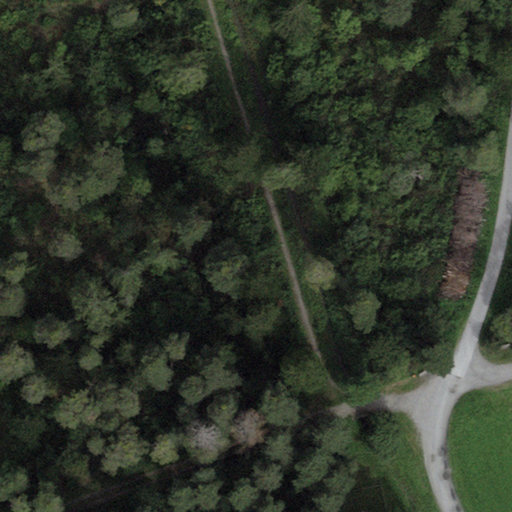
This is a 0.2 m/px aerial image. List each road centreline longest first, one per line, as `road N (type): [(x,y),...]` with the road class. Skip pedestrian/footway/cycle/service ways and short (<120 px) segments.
road 1 (track): [(73,511),(446,382)]
road 2 (track): [(511,223),(446,382)]
road 3 (track): [(446,382),(434,415),(435,444),(462,511)]
